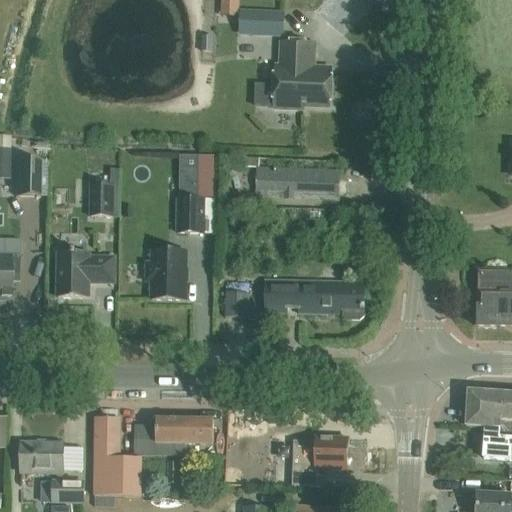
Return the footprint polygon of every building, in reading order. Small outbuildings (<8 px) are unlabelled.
[(304,106),(330,108),(332,70),(314,70),(315,46),(281,44),(280,68),(276,68),(274,110),(304,111),(304,106)] [(0,168),(8,168),(9,150),(0,150),(0,168)] [(16,198),(39,198),(40,162),(16,161),(16,198)] [(257,192),(337,195),(339,172),(258,169),(257,192)] [(91,219),(113,219),(113,187),(91,186),(91,219)] [(177,235),(203,235),(204,201),(178,201),(177,235)] [(31,221),(49,219),(48,202),(29,203),(31,221)] [(363,217),(376,217),(376,202),(362,203),(363,217)] [(59,254),(58,299),(88,300),(88,284),(114,285),(115,260),(89,259),(89,255),(75,255),(76,253),(72,253),(72,255),(59,254)] [(152,283),(151,301),(185,302),(186,253),(152,253),(152,266),(147,265),(147,283),(152,283)] [(19,257),(0,256),(0,302),(5,302),(6,299),(10,300),(11,275),(19,275),(19,257)] [(478,330),(511,330),(511,272),(479,272),(478,330)] [(345,286),(267,284),(266,315),(345,317),(344,323),(361,323),(365,319),(366,285),(345,285),(345,286)] [(225,320),(249,321),(250,295),(226,294),(225,320)] [(511,396),(469,393),(466,428),(486,430),(503,431),(502,444),(511,444),(511,396)] [(120,460),(121,420),(96,420),(95,507),(114,508),(114,498),(142,498),(142,461),(120,460)] [(215,423),(157,422),(157,429),(135,429),(135,457),(188,458),(188,446),(215,446),(215,423)] [(483,459),(511,461),(511,444),(502,444),(503,431),(486,430),(483,459)] [(259,443),(243,433),(235,445),(251,455),(259,443)] [(348,472),(349,441),(317,439),(317,444),(294,443),(292,488),(318,489),(318,471),(348,472)] [(53,484),(53,485),(42,485),(41,504),(84,505),(84,485),(62,484),(62,476),(63,476),(64,446),(21,445),(21,475),(57,475),(57,484),(53,484)] [(179,486),(180,465),(169,465),(169,486),(179,486)] [(288,486),(288,474),(273,473),(272,486),(288,486)] [(511,511),(511,498),(478,496),(477,511),(511,511)]
